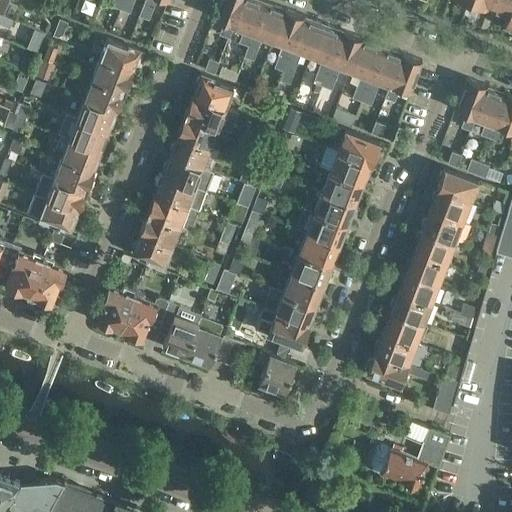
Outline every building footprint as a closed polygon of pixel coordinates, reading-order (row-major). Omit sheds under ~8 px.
[(122,0),(120,6),(130,10),(133,0),(122,0)] [(144,0),(140,14),(149,17),(155,0),(144,0)] [(219,0),(214,16),(224,20),(220,32),(229,36),(234,24),(242,0),(219,0)] [(242,0),(234,24),(244,27),(239,40),(247,44),(264,0),(242,0)] [(264,0),(247,44),(248,44),(244,54),(245,55),(243,58),(246,59),(247,56),(253,58),(262,34),(272,38),(284,7),(264,0)] [(511,0),(490,0),(488,7),(508,15),(511,2),(511,0)] [(0,13),(11,18),(14,10),(0,4),(0,13)] [(284,7),(272,38),(283,42),(274,65),(283,69),(303,15),(284,7)] [(0,13),(0,21),(8,24),(11,18),(0,13)] [(303,15),(283,69),(280,78),(290,82),(302,49),(310,53),(322,22),(303,15)] [(59,17),(53,33),(57,35),(62,33),(67,20),(59,17)] [(322,22),(310,53),(322,57),(313,80),(322,83),(342,29),(322,22)] [(361,36),(342,29),(322,83),(332,87),(341,64),(349,67),(361,36)] [(107,36),(99,57),(130,69),(139,48),(107,36)] [(361,36),(349,67),(361,72),(352,95),(360,99),(381,44),(361,36)] [(49,40),(43,58),(53,62),(60,44),(49,40)] [(381,44),(360,99),(371,103),(380,79),(389,82),(401,51),(381,44)] [(401,51),(389,82),(390,83),(385,95),(394,99),(399,86),(410,90),(421,59),(401,51)] [(33,59),(23,55),(18,64),(29,69),(33,59)] [(209,56),(205,68),(214,71),(218,60),(209,56)] [(43,58),(42,57),(36,74),(49,78),(55,62),(53,62),(43,58)] [(99,57),(91,77),(125,90),(132,70),(130,69),(99,57)] [(218,73),(233,79),(237,70),(221,65),(218,73)] [(201,72),(193,93),(224,105),(233,84),(201,72)] [(18,74),(12,86),(21,90),(26,78),(18,74)] [(466,76),(455,107),(466,111),(461,125),(470,129),(476,115),(488,84),(466,76)] [(36,77),(30,91),(40,95),(46,81),(36,77)] [(83,97),(115,109),(117,110),(125,90),(91,77),(83,97)] [(488,84),(476,115),(485,119),(480,132),(489,135),(506,91),(488,84)] [(511,93),(506,91),(489,135),(499,139),(504,126),(511,128),(511,93)] [(193,93),(185,113),(217,125),(224,105),(193,93)] [(83,97),(76,117),(107,129),(115,109),(83,97)] [(18,110),(22,102),(14,99),(10,108),(18,110)] [(283,103),(275,100),(269,116),(277,118),(283,103)] [(30,104),(22,102),(17,115),(25,118),(30,104)] [(18,112),(9,108),(3,123),(12,127),(18,112)] [(347,113),(335,108),(332,118),(344,122),(347,113)] [(291,111),(284,128),(295,132),(301,115),(291,111)] [(185,113),(178,132),(209,144),(217,125),(185,113)] [(25,118),(17,115),(12,126),(20,129),(25,118)] [(107,129),(76,117),(68,135),(68,136),(100,149),(107,129)] [(384,123),(374,119),(371,130),(380,134),(384,123)] [(275,123),(265,120),(259,139),(267,142),(275,123)] [(346,127),(338,149),(371,161),(380,140),(346,127)] [(295,132),(284,128),(279,142),(293,147),(298,134),(295,132)] [(63,149),(60,156),(92,168),(100,149),(68,136),(68,135),(61,132),(56,146),(63,149)] [(178,132),(170,153),(201,165),(209,144),(178,132)] [(23,141),(13,137),(9,148),(19,152),(23,141)] [(263,163),(282,171),(290,152),(271,144),(263,163)] [(338,149),(330,168),(364,181),(371,161),(338,149)] [(462,153),(452,149),(448,160),(457,164),(462,153)] [(170,153),(162,173),(205,189),(213,169),(201,165),(170,153)] [(11,158),(5,156),(0,166),(0,172),(5,174),(11,158)] [(60,156),(53,176),(86,189),(94,169),(92,168),(60,156)] [(480,160),(471,156),(466,169),(475,172),(480,160)] [(258,162),(246,158),(239,178),(251,182),(258,162)] [(489,163),(480,160),(475,172),(485,176),(488,166),(489,163)] [(446,165),(437,187),(471,200),(479,178),(446,165)] [(502,171),(488,166),(485,176),(498,181),(502,171)] [(330,168),(323,188),(356,201),(364,181),(330,168)] [(162,173),(155,192),(198,209),(205,189),(162,173)] [(45,195),(77,208),(79,208),(86,189),(53,176),(45,195)] [(244,181),(236,201),(248,206),(256,185),(252,183),(251,184),(244,181)] [(437,187),(429,207),(463,220),(471,200),(437,187)] [(323,188),(315,209),(348,222),(356,201),(323,188)] [(155,192),(147,212),(179,224),(190,228),(198,209),(155,192)] [(252,207),(263,212),(268,198),(257,194),(252,207)] [(45,195),(38,214),(37,215),(69,228),(77,208),(45,195)] [(511,196),(495,253),(511,257),(511,196)] [(236,201),(233,199),(226,216),(242,222),(248,206),(236,201)] [(495,199),(492,207),(502,211),(505,203),(495,199)] [(298,218),(307,222),(313,206),(304,202),(298,218)] [(0,214),(20,223),(23,214),(0,204),(0,214)] [(429,207),(421,228),(455,241),(463,220),(429,207)] [(251,208),(243,229),(253,233),(261,211),(251,208)] [(315,209),(307,230),(340,243),(348,222),(315,209)] [(147,212),(140,232),(171,244),(179,224),(147,212)] [(235,223),(226,220),(219,239),(228,243),(235,223)] [(499,223),(491,221),(488,230),(496,232),(499,223)] [(55,226),(51,236),(50,238),(60,241),(65,229),(55,226)] [(421,228),(414,248),(448,261),(455,241),(421,228)] [(243,229),(239,241),(248,245),(253,233),(243,229)] [(307,230),(299,250),(332,263),(340,243),(307,230)] [(496,232),(488,230),(485,240),(493,242),(496,232)] [(140,232),(132,251),(132,252),(163,264),(171,244),(140,232)] [(0,255),(5,257),(11,243),(0,238),(0,255)] [(228,243),(219,239),(215,250),(224,253),(228,243)] [(11,243),(5,257),(15,261),(6,284),(27,292),(42,255),(33,251),(31,256),(18,251),(20,246),(11,243)] [(414,248),(406,268),(440,281),(448,261),(414,248)] [(299,250),(291,270),(325,283),(332,263),(299,250)] [(42,255),(27,292),(51,301),(64,268),(52,263),(53,259),(42,255)] [(481,255),(476,272),(484,275),(489,258),(481,255)] [(244,259),(234,256),(229,269),(240,273),(244,259)] [(212,259),(204,279),(213,282),(221,262),(212,259)] [(236,272),(223,267),(216,287),(228,292),(236,272)] [(406,268),(398,288),(432,301),(440,281),(406,268)] [(291,270),(284,290),(317,303),(325,283),(291,270)] [(178,275),(168,300),(180,305),(189,279),(178,275)] [(466,290),(478,294),(481,283),(469,280),(466,290)] [(109,285),(96,319),(118,328),(133,288),(124,285),(122,289),(109,285)] [(284,290),(270,285),(267,293),(281,298),(276,310),(309,323),(317,303),(284,290)] [(133,288),(118,328),(141,337),(145,326),(156,330),(167,302),(167,301),(168,298),(159,295),(157,297),(154,302),(141,297),(143,292),(133,288)] [(398,288),(391,309),(424,322),(432,301),(398,288)] [(461,301),(458,310),(457,311),(472,317),(475,306),(461,301)] [(250,311),(262,316),(266,307),(253,302),(250,311)] [(457,311),(458,310),(453,308),(449,318),(470,325),(472,317),(457,311)] [(391,309),(383,329),(417,342),(424,322),(391,309)] [(309,323),(276,310),(268,331),(302,344),(309,323)] [(163,344),(185,353),(197,321),(175,312),(163,344)] [(197,321),(185,353),(208,362),(223,324),(221,323),(221,321),(202,314),(201,315),(200,314),(197,321)] [(383,329),(375,349),(409,362),(417,342),(383,329)] [(224,333),(216,353),(214,357),(225,361),(235,337),(224,333)] [(235,337),(225,361),(237,366),(246,341),(235,337)] [(265,364),(259,380),(268,384),(267,387),(282,394),(295,361),(265,349),(265,350),(261,348),(256,360),(265,364)] [(375,349),(367,370),(401,383),(406,369),(426,377),(428,369),(409,362),(375,349)] [(455,363),(450,377),(458,380),(463,365),(455,363)] [(442,374),(433,406),(449,411),(458,380),(450,377),(442,374)] [(373,465),(382,468),(381,469),(403,478),(402,478),(417,484),(426,460),(437,464),(449,434),(411,419),(406,433),(424,440),(418,457),(390,446),(390,447),(381,444),(376,446),(371,461),(373,465)] [(0,511),(1,511),(20,479),(16,478),(16,477),(0,471),(0,511)] [(22,480),(20,479),(1,511),(47,511),(65,481),(64,481),(65,479),(58,477),(22,480)] [(111,511),(116,499),(65,481),(47,511),(111,511)] [(116,499),(111,511),(136,511),(138,508),(116,499)]
